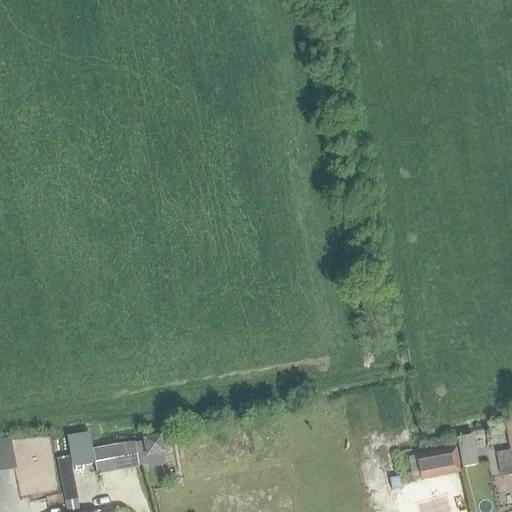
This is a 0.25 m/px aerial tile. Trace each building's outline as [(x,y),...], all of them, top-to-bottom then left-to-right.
[(162,453),(160,443),(159,437),(142,440),(143,442),(145,457),(162,454),(162,453)] [(120,446),(92,451),(95,467),(96,471),(123,467),(120,446)] [(418,455),(422,479),(461,472),(457,448),(418,455)] [(511,451),(497,454),(502,476),(511,474),(511,451)] [(462,469),(478,466),(476,456),(460,459),(462,469)]
